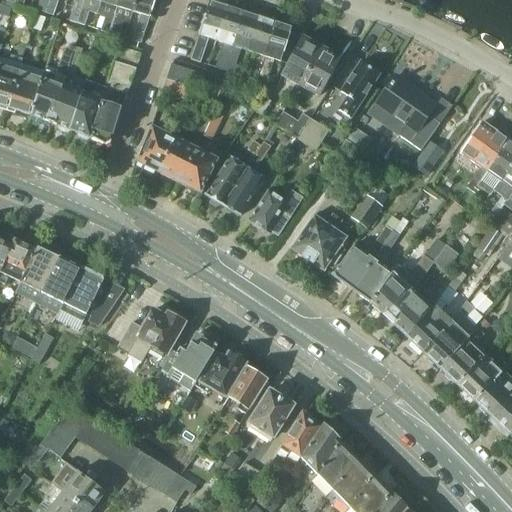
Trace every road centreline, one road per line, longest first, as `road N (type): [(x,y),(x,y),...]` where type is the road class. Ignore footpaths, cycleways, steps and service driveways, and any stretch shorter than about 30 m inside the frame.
road 1 (secondary): [(105,219),(234,285),(349,365),(511,511)]
road 2 (residential): [(105,219),(179,0)]
road 3 (residential): [(511,85),(431,30),(338,0)]
